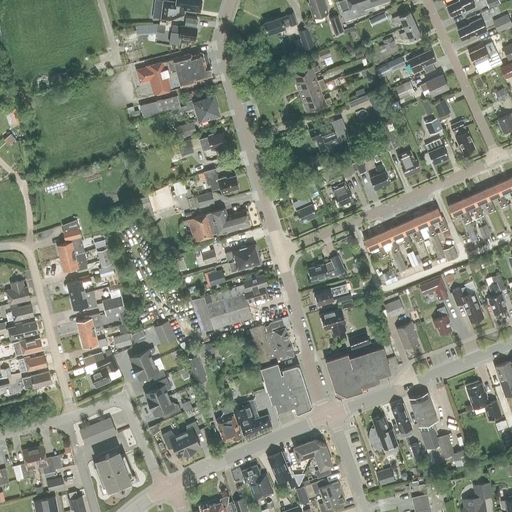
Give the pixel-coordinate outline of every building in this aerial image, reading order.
[(163,0),(161,19),(169,20),(184,15),(184,9),(200,11),(201,0),(176,0),(176,2),(163,0)] [(313,18),(328,13),(323,0),(309,0),(310,2),(308,2),(313,18)] [(390,0),(389,0),(342,0),(338,2),(344,20),(365,13),(363,9),(390,0)] [(463,8),(468,5),(465,0),(460,0),(446,6),(451,16),(464,10),(463,8)] [(400,20),(403,25),(413,21),(409,11),(398,16),(398,15),(391,18),(394,23),(400,20)] [(285,27),(296,23),(293,12),(286,15),(281,17),(281,16),(264,22),(268,34),(285,28),(285,27)] [(384,13),(369,20),(372,26),(387,19),(384,13)] [(511,24),(511,23),(507,13),(492,20),(498,31),(511,24)] [(338,14),(329,17),(334,33),(344,30),(338,14)] [(196,39),(197,34),(196,34),(198,20),(186,18),(185,25),(186,25),(186,26),(181,25),(181,26),(173,25),(172,32),(180,34),(179,38),(195,40),(195,39),(196,39)] [(457,30),(462,40),(475,33),(476,35),(486,30),(480,18),(470,23),(471,23),(457,30)] [(413,21),(403,25),(405,31),(399,34),(401,38),(407,35),(409,40),(420,35),(413,21)] [(156,31),(164,33),(164,31),(169,32),(170,24),(165,23),(165,25),(158,24),(156,31)] [(137,34),(143,33),(142,26),(125,28),(119,29),(120,34),(122,34),(122,40),(131,39),(137,38),(137,34)] [(304,51),(314,48),(308,28),(298,31),(304,51)] [(379,46),(381,52),(396,46),(392,36),(382,40),(384,44),(379,46)] [(511,58),(511,42),(502,47),(508,60),(511,58)] [(491,67),(502,63),(496,51),(488,54),(484,46),(468,54),(473,64),(487,58),(491,67)] [(421,66),(436,60),(431,49),(407,60),(413,72),(422,68),(421,66)] [(320,59),(330,56),(328,50),(318,53),(320,59)] [(180,86),(181,86),(196,82),(195,80),(213,75),(207,55),(203,56),(200,54),(192,56),(191,53),(173,58),(162,61),(161,59),(145,64),(146,66),(136,69),(139,83),(150,80),(153,93),(172,88),(180,86)] [(390,61),(394,69),(405,64),(401,56),(390,61)] [(296,84),(315,77),(313,73),(319,70),(317,65),(311,67),(292,75),(296,84)] [(68,76),(66,72),(58,74),(61,84),(72,81),(70,76),(68,76)] [(432,94),(448,87),(442,74),(426,82),(420,85),(426,98),(432,95),(432,94)] [(317,81),(315,77),(296,84),(299,93),(324,84),(322,79),(317,81)] [(409,81),(395,87),(401,99),(415,93),(409,81)] [(324,84),(299,93),(303,103),(322,95),(320,91),(326,89),(324,84)] [(510,97),(505,87),(495,92),(499,102),(510,97)] [(369,99),(378,115),(387,109),(378,93),(369,99)] [(324,100),(322,95),(303,103),(306,112),(326,105),(331,103),(329,98),(324,100)] [(176,96),(139,105),(142,117),(179,108),(176,96)] [(207,118),(219,115),(217,106),(216,107),(213,96),(207,98),(206,96),(186,102),(187,105),(180,108),(181,112),(196,108),(197,111),(196,111),(198,118),(199,117),(199,119),(207,117),(207,118)] [(451,111),(445,98),(433,103),(439,116),(451,111)] [(140,114),(139,110),(134,111),(133,107),(128,108),(130,116),(140,114)] [(6,112),(10,125),(18,122),(14,109),(6,112)] [(511,129),(511,112),(498,119),(504,133),(511,129)] [(346,131),(343,122),(341,118),(309,130),(313,139),(316,138),(320,149),(328,146),(328,148),(333,146),(332,145),(338,143),(342,141),(345,138),(346,134),(346,131)] [(430,135),(442,129),(437,118),(431,120),(430,118),(423,121),(430,135)] [(467,131),(462,120),(450,125),(455,136),(459,145),(460,144),(464,152),(475,147),(468,131),(467,131)] [(193,122),(175,127),(178,138),(196,133),(193,122)] [(397,147),(390,130),(383,132),(390,149),(397,147)] [(218,147),(226,145),(223,132),(214,135),(212,133),(208,134),(207,136),(198,139),(202,151),(205,150),(207,159),(221,155),(218,147)] [(179,149),(192,145),(190,139),(178,143),(179,149)] [(433,164),(448,157),(440,139),(425,145),(428,152),(433,164)] [(397,156),(401,166),(405,176),(420,169),(415,159),(414,160),(410,150),(397,156)] [(366,171),(360,159),(355,162),(360,173),(366,171)] [(349,160),(339,165),(344,176),(354,172),(349,160)] [(374,189),(390,183),(382,164),(375,167),(378,175),(370,178),(374,189)] [(217,178),(217,176),(214,168),(203,172),(207,186),(210,185),(212,191),(221,188),(223,193),(223,192),(224,193),(230,192),(229,191),(239,188),(235,175),(226,178),(225,176),(217,178)] [(331,186),(330,187),(339,205),(352,199),(344,181),(341,176),(329,181),(331,186)] [(511,184),(509,179),(497,184),(502,194),(503,193),(511,190),(511,191),(511,194),(510,196),(511,199),(511,184)] [(173,184),(176,194),(186,192),(183,181),(173,184)] [(497,184),(485,189),(489,199),(491,199),(499,195),(501,200),(498,201),(501,207),(508,204),(503,193),(502,194),(497,184)] [(306,193),(302,185),(292,189),(296,197),(306,193)] [(485,189),(473,195),(477,205),(479,204),(487,200),(489,205),(486,206),(488,212),(495,209),(491,199),(489,199),(485,189)] [(200,206),(214,203),(211,192),(198,196),(200,206)] [(474,206),(476,210),(474,211),(476,217),(483,215),(481,210),(482,210),(479,204),(477,205),(473,195),(461,200),(465,210),(466,209),(474,206)] [(150,205),(147,196),(135,199),(138,209),(150,205)] [(309,218),(316,215),(311,204),(310,204),(307,199),(299,203),(301,208),(296,210),(301,222),(303,221),(306,224),(309,222),(309,218)] [(471,220),(466,209),(465,210),(461,200),(448,205),(452,215),(462,211),(464,216),(461,217),(464,223),(471,220)] [(242,228),(250,225),(246,210),(241,211),(241,212),(227,216),(225,208),(189,219),(195,241),(213,236),(213,234),(216,233),(216,235),(242,227),(242,228)] [(439,219),(441,224),(439,225),(442,231),(448,228),(443,217),(442,218),(437,208),(425,213),(429,223),(431,223),(439,219)] [(431,223),(429,223),(425,213),(413,218),(417,229),(419,228),(421,234),(426,232),(437,257),(445,254),(448,261),(458,257),(453,245),(443,250),(431,223)] [(415,230),(417,234),(415,235),(417,241),(423,239),(421,234),(419,228),(417,229),(413,218),(400,224),(405,234),(406,233),(415,230)] [(57,245),(60,259),(85,253),(79,227),(78,227),(76,219),(62,224),(64,230),(63,231),(66,243),(57,245)] [(400,224),(388,229),(393,239),(394,239),(402,235),(404,240),(402,241),(405,247),(411,244),(409,240),(406,233),(405,234),(400,224)] [(486,224),(478,227),(483,238),(491,235),(486,224)] [(393,239),(388,229),(376,235),(380,245),(382,244),(390,240),(392,245),(390,246),(393,252),(391,253),(399,271),(406,268),(398,250),(399,250),(394,239),(393,239)] [(387,255),(382,244),(380,245),(376,235),(364,240),(368,250),(378,246),(380,250),(377,251),(380,258),(387,255)] [(228,262),(257,254),(256,249),(257,249),(256,245),(255,245),(254,243),(246,246),(245,245),(241,246),(241,247),(225,252),(228,262)] [(97,251),(101,267),(112,263),(108,248),(97,251)] [(216,260),(214,249),(201,252),(204,263),(216,260)] [(412,250),(406,253),(412,266),(418,263),(412,250)] [(358,254),(357,254),(356,251),(353,252),(354,255),(353,256),(355,262),(361,260),(358,254)] [(87,268),(85,262),(85,261),(87,261),(85,253),(60,259),(63,272),(76,268),(77,271),(87,268)] [(257,254),(228,262),(231,272),(247,267),(247,268),(252,266),(260,263),(260,262),(261,262),(259,257),(258,257),(257,254)] [(325,276),(327,275),(328,278),(338,274),(339,277),(348,274),(346,270),(344,270),(337,255),(330,258),(331,261),(325,263),(307,268),(310,280),(319,278),(319,280),(326,278),(325,276)] [(475,272),(480,268),(475,262),(470,265),(475,272)] [(111,265),(98,269),(101,277),(114,273),(111,265)] [(226,281),(222,269),(208,274),(211,285),(226,281)] [(382,274),(386,285),(398,280),(393,269),(382,274)] [(451,273),(445,275),(447,282),(454,279),(451,273)] [(244,285),(204,297),(192,300),(201,332),(252,317),(247,302),(267,296),(264,286),(267,285),(264,274),(243,281),(244,285)] [(500,293),(499,291),(505,289),(500,274),(491,277),(494,284),(489,285),(492,295),(488,297),(494,313),(506,309),(500,292),(500,293)] [(85,294),(83,288),(89,286),(88,283),(90,282),(89,276),(79,279),(80,281),(66,284),(64,286),(64,289),(66,291),(68,292),(70,297),(85,294)] [(440,276),(419,285),(423,295),(434,291),(438,300),(448,296),(440,276)] [(7,290),(10,302),(28,297),(26,288),(25,288),(23,280),(11,283),(13,288),(7,290)] [(117,284),(108,287),(109,292),(119,290),(117,284)] [(346,284),(340,285),(314,292),(318,305),(334,300),(332,296),(348,291),(346,284)] [(140,291),(129,287),(127,294),(138,298),(140,291)] [(464,288),(451,292),(456,305),(462,302),(465,307),(464,308),(467,312),(470,322),(483,317),(479,306),(478,306),(473,292),(467,295),(464,288)] [(87,309),(96,307),(93,292),(85,294),(70,297),(73,310),(86,307),(87,309)] [(350,294),(336,298),(338,305),(352,301),(350,294)] [(106,316),(125,311),(122,295),(102,300),(106,316)] [(384,304),(389,317),(404,311),(399,298),(384,304)] [(354,307),(352,302),(342,304),(344,310),(354,307)] [(14,320),(34,315),(31,304),(18,307),(17,305),(11,307),(14,320)] [(440,334),(451,329),(448,322),(450,321),(444,307),(437,309),(440,317),(432,320),(435,327),(437,327),(440,334)] [(324,329),(331,327),(333,334),(346,330),(344,324),(345,323),(341,309),(320,315),(321,317),(320,318),(323,327),(324,327),(324,329)] [(79,336),(95,332),(102,330),(99,315),(89,317),(89,319),(76,322),(79,336)] [(157,326),(165,343),(180,336),(171,319),(157,326)] [(264,333),(284,327),(282,319),(271,322),(268,325),(265,326),(264,324),(261,325),(264,333)] [(10,338),(18,337),(38,332),(35,321),(22,324),(21,321),(15,323),(15,326),(8,328),(10,338)] [(403,348),(418,343),(413,330),(414,329),(411,322),(396,328),(403,348)] [(249,329),(261,366),(271,363),(270,362),(293,355),(284,327),(264,333),(261,325),(249,329)] [(135,333),(139,342),(150,337),(146,328),(135,333)] [(95,332),(79,336),(83,349),(96,345),(96,347),(106,345),(105,339),(97,341),(95,332)] [(370,343),(366,332),(348,338),(352,349),(370,343)] [(116,348),(132,344),(129,333),(113,337),(116,348)] [(23,353),(42,349),(39,337),(26,340),(26,339),(19,340),(20,342),(23,353)] [(201,357),(216,352),(212,341),(198,347),(201,357)] [(13,342),(1,344),(2,352),(14,351),(13,342)] [(130,359),(134,369),(153,360),(151,355),(155,351),(153,347),(130,357),(131,359),(130,359)] [(325,360),(334,391),(335,391),(345,396),(363,391),(360,382),(364,380),(365,385),(378,381),(377,376),(390,372),(382,348),(369,352),(370,358),(358,362),(358,363),(352,366),(348,353),(325,360)] [(27,370),(47,366),(44,354),(30,357),(30,356),(24,357),(24,359),(27,370)] [(201,365),(197,354),(186,359),(193,378),(202,374),(199,366),(201,365)] [(96,362),(99,369),(94,371),(95,372),(90,374),(95,387),(111,380),(108,373),(119,368),(113,355),(96,362)] [(158,371),(153,360),(134,369),(138,378),(139,378),(139,379),(152,374),(154,380),(165,375),(163,368),(158,371)] [(501,385),(511,380),(511,370),(509,361),(494,366),(501,385)] [(271,364),(271,363),(261,366),(261,367),(260,367),(272,404),(274,403),(277,411),(277,412),(278,412),(278,411),(293,406),(295,412),(298,413),(310,408),(312,405),(299,366),(296,364),(280,369),(277,362),(271,364)] [(0,371),(0,377),(11,375),(8,363),(0,365),(0,367),(1,371),(0,371)] [(24,389),(51,383),(48,371),(31,375),(31,376),(22,378),(24,389)] [(145,395),(149,404),(169,396),(166,390),(171,388),(166,377),(155,382),(158,388),(145,393),(146,395),(145,395)] [(0,379),(0,387),(10,385),(8,378),(0,379)] [(473,408),(483,405),(489,420),(502,415),(496,400),(488,403),(481,383),(466,388),(473,408)] [(420,430),(426,447),(431,463),(443,459),(443,457),(452,454),(456,468),(470,463),(465,449),(454,452),(447,433),(436,437),(436,434),(437,434),(433,421),(438,420),(428,392),(409,399),(419,426),(420,426),(421,430),(420,430)] [(173,406),(169,396),(149,404),(153,414),(154,413),(155,415),(167,410),(170,415),(181,410),(178,404),(173,406)] [(256,408),(255,409),(252,399),(231,406),(238,425),(240,424),(243,435),(271,425),(267,415),(260,417),(259,415),(258,415),(256,408)] [(393,425),(396,433),(412,427),(409,420),(403,403),(401,403),(399,403),(396,404),(396,405),(391,407),(397,423),(393,425)] [(233,439),(235,438),(240,437),(241,436),(232,413),(215,419),(217,423),(216,425),(217,429),(219,430),(223,441),(232,438),(233,439)] [(86,446),(118,433),(111,416),(79,429),(86,446)] [(384,417),(373,421),(376,427),(373,428),(370,427),(372,428),(370,433),(371,437),(372,442),(375,446),(379,448),(378,450),(379,450),(380,448),(383,447),(384,448),(397,444),(391,428),(389,429),(384,417)] [(505,419),(496,422),(498,429),(507,426),(505,419)] [(187,431),(181,433),(190,452),(199,448),(198,447),(200,446),(194,434),(200,431),(195,421),(186,425),(187,431)] [(180,456),(190,452),(181,433),(175,436),(171,430),(161,434),(167,447),(173,444),(178,456),(180,455),(180,456)] [(312,459),(320,441),(315,439),(313,444),(308,442),(294,447),(295,451),(289,453),(294,466),(300,464),(299,458),(306,456),(312,459)] [(325,444),(320,441),(312,459),(317,461),(320,469),(315,471),(317,477),(331,473),(328,466),(332,465),(327,450),(323,448),(325,444)] [(418,442),(410,445),(415,460),(424,457),(418,442)] [(33,447),(37,467),(42,465),(44,473),(45,476),(54,474),(53,471),(55,471),(52,456),(46,458),(43,445),(33,447)] [(37,467),(33,447),(23,450),(26,462),(20,464),(23,478),(34,476),(33,468),(37,467)] [(128,477),(133,475),(124,454),(117,456),(115,451),(99,458),(101,463),(94,465),(103,487),(107,485),(110,492),(131,484),(128,477)] [(274,473),(277,481),(292,475),(288,467),(287,467),(281,452),(267,457),(274,473)] [(241,471),(246,482),(248,482),(255,500),(256,499),(256,500),(264,496),(257,478),(256,474),(258,473),(259,473),(256,465),(241,471)] [(390,467),(376,472),(380,485),(394,481),(390,467)] [(0,484),(9,482),(5,468),(0,468),(0,484)] [(257,478),(264,496),(273,493),(273,492),(266,473),(261,476),(259,473),(258,473),(256,474),(257,478)] [(46,481),(49,490),(64,486),(62,477),(46,481)] [(320,491),(322,497),(341,490),(338,480),(325,485),(323,479),(311,483),(315,493),(320,491)] [(443,480),(434,482),(437,493),(446,491),(443,480)] [(462,511),(485,511),(484,501),(483,501),(482,497),(491,496),(489,483),(474,485),(476,497),(463,499),(465,508),(464,508),(462,511)] [(295,489),(301,504),(309,501),(304,486),(295,489)] [(345,500),(341,490),(322,497),(324,502),(319,504),(321,511),(329,511),(334,510),(332,504),(345,500)] [(74,511),(86,511),(82,495),(77,496),(76,491),(69,493),(70,498),(68,499),(71,509),(73,509),(74,511)] [(235,511),(232,501),(228,502),(229,495),(228,495),(219,498),(221,502),(200,508),(201,511),(235,511)] [(430,505),(428,495),(412,499),(414,508),(430,505)] [(57,511),(55,496),(33,500),(34,511),(57,511)] [(247,511),(243,498),(233,501),(235,511),(247,511)]
